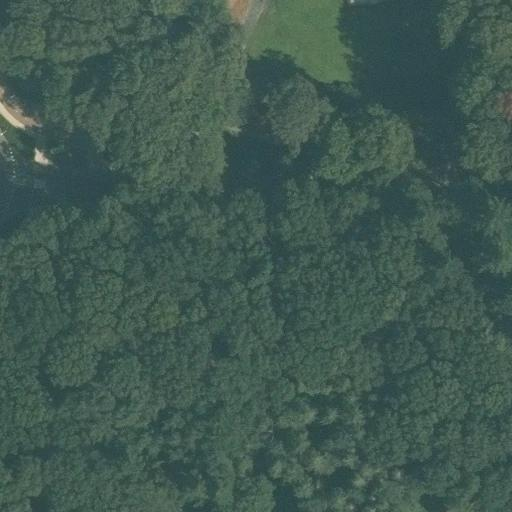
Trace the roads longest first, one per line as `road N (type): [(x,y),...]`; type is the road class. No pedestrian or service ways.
road 1 (unclassified): [(136,190),(334,184),(511,166)]
road 2 (track): [(0,406),(97,457),(256,511)]
road 3 (unclassified): [(136,190),(88,174),(2,166)]
road 4 (unclassified): [(0,206),(136,190)]
